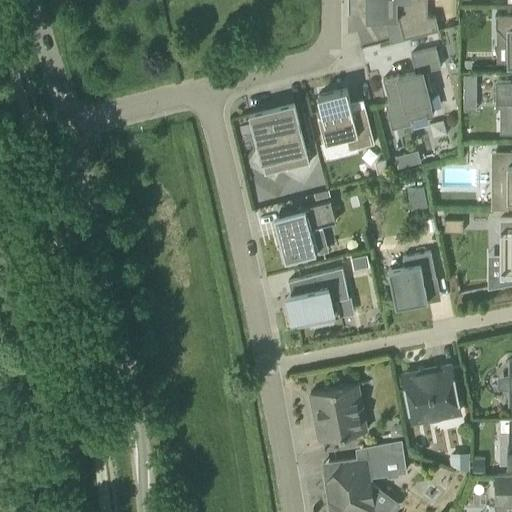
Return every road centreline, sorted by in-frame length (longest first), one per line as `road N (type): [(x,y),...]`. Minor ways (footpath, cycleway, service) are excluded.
road 1 (tertiary): [(146,511),(118,306),(71,121)]
road 2 (residential): [(267,369),(207,91)]
road 3 (unclassified): [(267,369),(511,314)]
road 4 (residential): [(207,91),(303,60),(330,20),(331,0)]
road 5 (residential): [(291,511),(267,369)]
road 6 (residential): [(71,121),(207,91)]
road 7 (tertiary): [(71,121),(32,0)]
